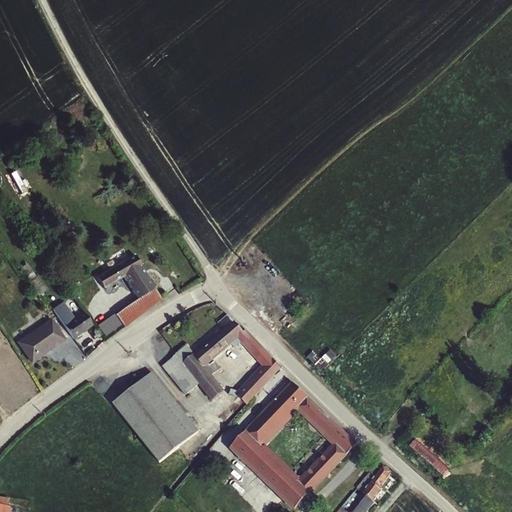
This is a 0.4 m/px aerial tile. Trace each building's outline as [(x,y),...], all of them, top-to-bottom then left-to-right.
[(23,169),(13,172),(21,193),(30,190),(23,169)] [(114,316),(123,328),(149,308),(160,299),(152,289),(130,259),(95,286),(103,296),(122,280),(130,291),(137,299),(114,316)] [(36,278),(34,279),(43,292),(46,290),(36,278)] [(43,292),(34,279),(28,284),(34,293),(37,297),(43,292)] [(59,304),(52,308),(54,310),(73,339),(85,331),(76,317),(71,321),(59,304)] [(30,362),(45,352),(43,350),(49,346),(50,349),(64,339),(50,319),(17,342),(30,362)] [(242,327),(237,322),(235,324),(244,333),(246,331),(242,327)] [(188,396),(201,385),(214,401),(226,392),(213,376),(220,370),(213,362),(208,367),(206,365),(230,344),(235,349),(241,344),(248,351),(258,343),(246,331),(244,333),(235,324),(196,358),(188,348),(177,357),(189,371),(176,382),(188,396)] [(248,351),(255,358),(264,350),(258,343),(248,351)] [(237,397),(245,406),(282,370),(276,363),(270,356),(264,350),(255,358),(265,370),(259,376),(255,380),(237,397)] [(319,368),(338,358),(333,350),(315,360),(319,368)] [(189,371),(177,357),(163,368),(176,382),(189,371)] [(115,409),(165,466),(203,432),(153,375),(115,409)] [(276,400),(293,383),(290,379),(273,397),(276,400)] [(262,402),(263,403),(268,409),(231,448),(238,454),(216,477),(226,487),(221,492),(242,511),(271,511),(283,500),(295,511),(356,444),(328,417),(318,429),(334,445),(299,483),(261,447),(298,409),(312,423),(322,412),(319,408),(293,383),(276,400),(273,397),(270,394),(262,402)] [(417,439),(411,446),(445,473),(451,465),(417,439)] [(379,489),(392,472),(379,463),(358,491),(374,503),(375,501),(382,491),(379,489)] [(366,511),(374,503),(358,491),(345,508),(341,511),(366,511)] [(242,511),(221,492),(202,511),(242,511)]
